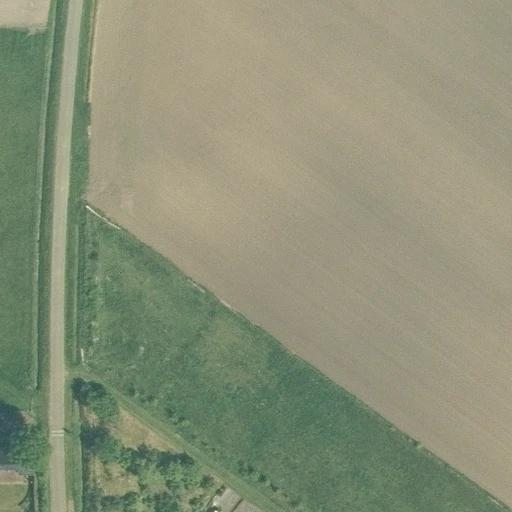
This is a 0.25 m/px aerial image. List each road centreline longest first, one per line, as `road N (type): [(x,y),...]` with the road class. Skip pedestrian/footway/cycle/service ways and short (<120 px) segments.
road 1 (unclassified): [(59,511),(55,342),(75,0)]
road 2 (track): [(55,364),(87,375),(274,511)]
